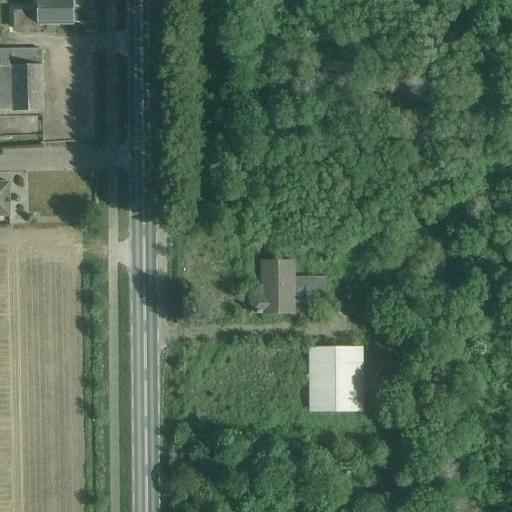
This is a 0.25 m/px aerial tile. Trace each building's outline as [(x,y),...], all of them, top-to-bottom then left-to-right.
[(14,15),(15,30),(40,29),(40,25),(73,25),(73,22),(76,22),(76,14),(73,14),(73,5),(75,5),(75,0),(38,0),(38,14),(14,15)] [(0,112),(13,112),(44,111),(42,52),(0,52),(0,112)] [(0,218),(11,219),(10,186),(0,186),(0,218)] [(256,314),(293,314),(293,301),(313,301),(313,303),(327,303),(327,278),(313,278),(313,282),(293,282),(293,262),(262,262),(262,296),(250,296),(250,313),(256,313),(256,314)] [(311,351),(312,411),(360,410),(359,350),(311,351)]
